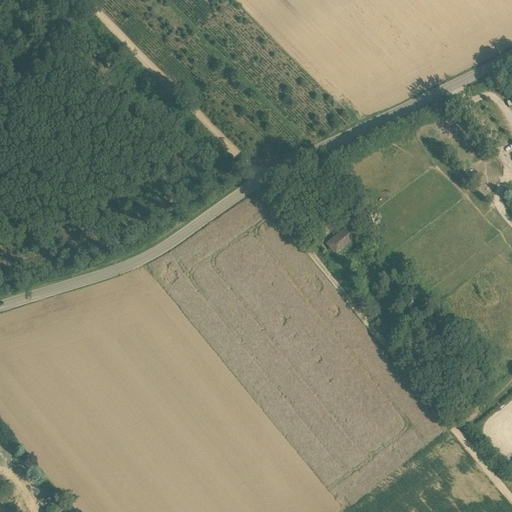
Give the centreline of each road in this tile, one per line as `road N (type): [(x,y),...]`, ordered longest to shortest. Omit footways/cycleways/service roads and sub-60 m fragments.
road 1 (secondary): [(511,56),(258,181),(129,266),(0,308)]
road 2 (track): [(258,181),(511,494)]
road 3 (track): [(258,181),(85,0)]
